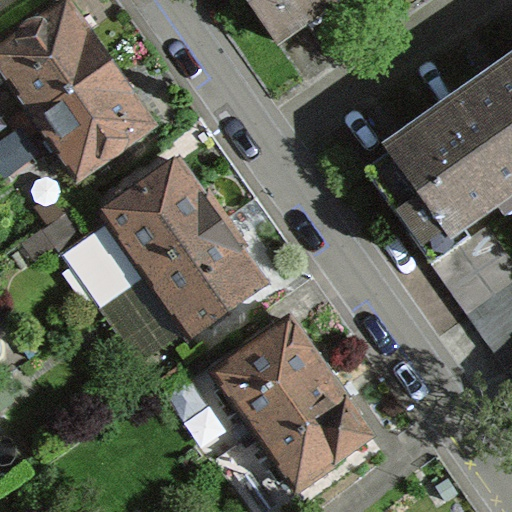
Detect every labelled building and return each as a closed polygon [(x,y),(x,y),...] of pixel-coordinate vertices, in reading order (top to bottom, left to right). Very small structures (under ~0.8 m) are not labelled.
[(61,0),(0,40),(0,83),(66,183),(148,129),(62,0),(61,0)] [(250,0),(277,38),(332,0),(250,0)] [(388,148),(362,166),(432,264),(470,237),(464,227),(511,194),(511,49),(383,140),(388,148)] [(100,208),(190,337),(269,282),(180,153),(100,208)] [(470,237),(432,264),(468,315),(511,283),(511,251),(491,222),(470,237)] [(511,283),(468,315),(511,377),(511,283)] [(214,375),(294,491),(371,439),(291,323),(214,375)]
